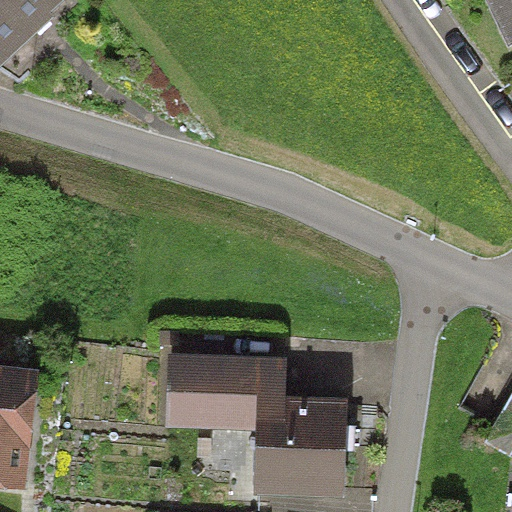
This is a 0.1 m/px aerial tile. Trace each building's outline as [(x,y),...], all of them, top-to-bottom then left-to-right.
[(0,0),(0,63),(67,0),(0,0)] [(511,0),(482,0),(505,49),(511,45),(511,0)] [(289,355),(170,352),(168,427),(254,429),(253,492),(347,494),(349,395),(288,394),(289,355)] [(38,368),(0,363),(0,488),(26,491),(38,368)] [(511,448),(511,396),(486,441),(510,453),(511,448)]
